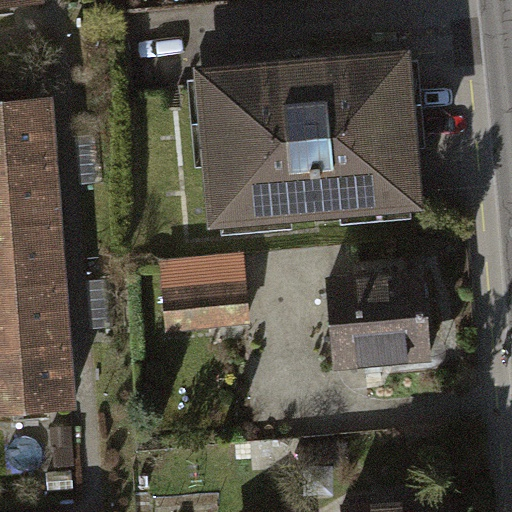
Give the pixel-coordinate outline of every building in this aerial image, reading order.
[(419,217),(404,54),(192,74),(207,236),(419,217)] [(0,168),(53,166),(50,103),(0,105),(0,168)] [(0,168),(0,230),(56,228),(53,166),(0,168)] [(0,230),(0,293),(59,291),(56,228),(0,230)] [(250,323),(243,250),(158,258),(165,331),(250,323)] [(434,353),(427,261),(328,268),(335,361),(434,353)] [(0,293),(0,355),(62,353),(59,291),(0,293)] [(0,355),(0,418),(65,415),(62,353),(0,355)] [(53,426),(56,467),(75,465),(72,425),(53,426)] [(451,511),(450,485),(398,488),(398,494),(374,495),(375,509),(343,511),(451,511)]
